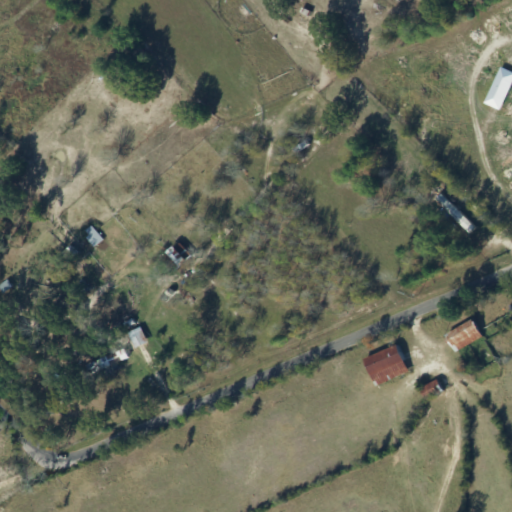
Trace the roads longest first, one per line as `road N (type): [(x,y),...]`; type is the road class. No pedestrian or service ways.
road 1 (residential): [(0,445),(14,458),(133,433),(511,268)]
road 2 (track): [(410,313),(438,363),(456,430),(434,511)]
